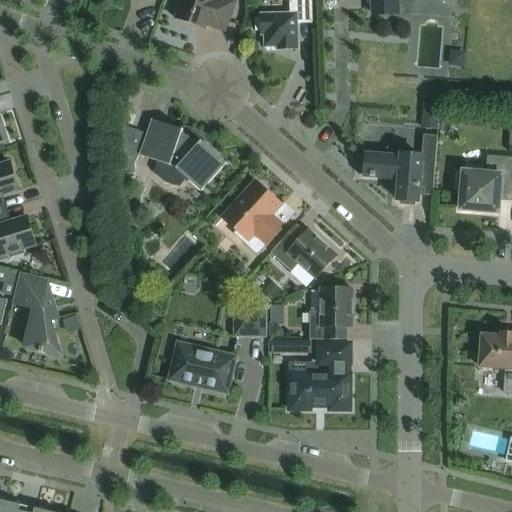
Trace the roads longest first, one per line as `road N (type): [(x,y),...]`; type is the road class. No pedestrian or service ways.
road 1 (residential): [(414,267),(234,104),(37,30)]
road 2 (residential): [(405,486),(0,392)]
road 3 (residential): [(0,447),(277,511)]
road 4 (residential): [(405,486),(414,267)]
road 5 (residential): [(93,214),(37,30)]
